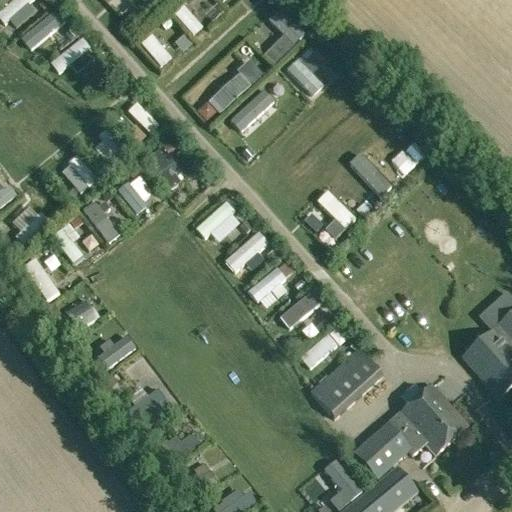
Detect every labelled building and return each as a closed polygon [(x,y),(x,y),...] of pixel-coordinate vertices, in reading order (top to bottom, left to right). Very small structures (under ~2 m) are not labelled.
[(0,15),(10,28),(43,3),(40,0),(15,0),(0,12),(0,15)] [(182,0),(181,0),(171,9),(195,37),(206,27),(182,0)] [(46,2),(39,7),(45,14),(52,8),(46,2)] [(41,44),(63,23),(52,10),(29,31),(41,44)] [(134,20),(126,11),(119,17),(128,26),(134,20)] [(0,18),(0,34),(8,28),(0,18)] [(159,26),(164,31),(170,25),(166,20),(159,26)] [(73,65),(90,46),(80,37),(56,63),(75,81),(82,73),(73,65)] [(161,70),(178,63),(170,43),(153,49),(161,70)] [(137,103),(127,111),(154,138),(163,129),(137,103)] [(215,114),(206,104),(196,113),(205,123),(215,114)] [(100,137),(112,145),(119,135),(108,127),(100,137)] [(146,139),(135,127),(124,138),(135,149),(146,139)] [(103,141),(97,150),(112,161),(118,152),(103,141)] [(69,161),(93,189),(102,181),(79,153),(69,161)] [(173,192),(184,187),(172,160),(175,158),(173,153),(157,161),(173,192)] [(126,173),(131,179),(143,169),(138,163),(126,173)] [(135,184),(123,190),(139,219),(150,213),(135,184)] [(0,192),(0,209),(16,202),(9,188),(0,192)] [(113,198),(106,190),(101,195),(107,203),(113,198)] [(74,203),(79,198),(73,192),(68,196),(74,203)] [(25,220),(47,200),(41,193),(19,214),(25,220)] [(91,211),(110,250),(124,244),(105,205),(91,211)] [(233,205),(199,225),(209,241),(221,234),(221,235),(243,222),(233,205)] [(83,225),(77,217),(69,222),(74,230),(83,225)] [(26,218),(9,229),(18,243),(35,232),(26,218)] [(240,228),(245,234),(250,229),(245,223),(240,228)] [(272,252),(267,257),(272,263),(277,258),(272,252)] [(41,259),(30,264),(50,304),(61,298),(41,259)] [(266,308),(294,289),(283,272),(255,292),(266,308)] [(293,287),(298,293),(305,288),(300,282),(293,287)] [(293,335),(332,312),(320,293),(281,316),(293,335)] [(461,360),(498,401),(511,388),(511,302),(505,295),(478,320),(490,333),(461,360)] [(52,320),(59,315),(53,307),(47,312),(52,320)] [(73,320),(78,335),(104,327),(100,311),(73,320)] [(307,335),(318,344),(325,335),(315,326),(307,335)] [(79,341),(73,346),(78,353),(84,349),(79,341)] [(128,342),(102,361),(112,374),(138,355),(128,342)] [(310,395),(333,422),(382,379),(358,352),(310,395)] [(99,371),(94,365),(89,369),(94,375),(99,371)] [(365,470),(377,482),(407,455),(411,459),(424,447),(434,458),(467,428),(430,387),(419,398),(412,390),(403,399),(409,406),(354,456),(365,470)] [(126,416),(140,435),(171,412),(157,393),(126,416)] [(146,442),(152,451),(159,446),(153,437),(146,442)] [(175,482),(186,474),(181,468),(170,476),(175,482)] [(345,511),(395,511),(417,494),(397,470),(345,511)] [(255,511),(262,507),(254,496),(234,511),(255,511)]
